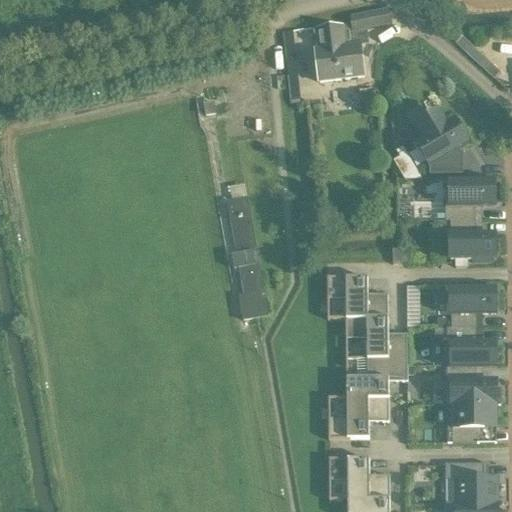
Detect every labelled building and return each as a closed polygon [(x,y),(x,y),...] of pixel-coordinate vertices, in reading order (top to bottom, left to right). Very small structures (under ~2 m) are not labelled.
[(389,10),(350,18),(353,33),(392,25),(389,10)] [(360,48),(346,50),(344,29),(316,32),(318,51),(313,52),(314,60),(317,60),(320,85),(364,79),(360,48)] [(462,38),(455,45),(472,61),(479,54),(462,38)] [(489,63),(483,70),(494,81),(501,74),(489,63)] [(291,89),(292,102),(300,101),(299,89),(291,89)] [(361,106),(376,105),(374,91),(360,92),(361,106)] [(206,117),(216,116),(214,104),(204,106),(206,117)] [(430,114),(413,133),(425,144),(419,150),(438,168),(438,177),(469,176),(468,153),(463,148),(465,145),(461,142),(467,135),(448,118),(442,124),(430,114)] [(400,157),(406,154),(403,148),(397,152),(400,157)] [(450,224),(475,224),(475,212),(477,212),(481,208),(494,208),(494,205),(499,205),(499,187),(494,187),(494,184),(445,184),(445,224),(450,224)] [(255,318),(269,316),(248,200),(228,203),(238,256),(232,257),(235,270),(240,269),(245,299),(243,299),(247,319),(255,318)] [(475,234),(475,224),(450,224),(450,262),(455,262),(468,262),(474,262),(474,266),(492,266),(492,262),(495,262),(494,237),(481,237),(478,234),(475,234)] [(389,322),(389,296),(369,297),(369,280),(350,280),(350,279),(328,279),(329,301),(347,301),(347,321),(389,322)] [(495,316),(495,291),(494,291),(494,287),(475,287),(475,291),(471,291),(471,284),(457,285),(457,292),(451,292),(451,321),(439,321),(439,331),(446,331),(451,331),(477,330),(476,319),(478,319),(481,316),(495,316)] [(409,326),(422,326),(421,287),(408,287),(409,326)] [(409,337),(399,337),(389,337),(389,322),(347,321),(347,341),(368,341),(368,361),(409,361),(409,337)] [(495,369),(495,344),(482,344),(478,341),(477,341),(477,330),(451,331),(451,369),(477,368),(477,369),(495,369)] [(439,331),(435,331),(435,339),(446,339),(446,331),(439,331)] [(409,361),(368,361),(369,380),(347,381),(348,399),(390,399),(390,384),(409,384),(409,377),(409,369),(409,361)] [(452,409),(496,408),(501,408),(500,391),(496,391),(496,384),(482,384),(479,380),(477,380),(477,369),(477,368),(451,369),(447,369),(447,409),(452,409)] [(390,399),(348,399),(348,421),(329,421),(330,442),(351,442),(370,442),(370,424),(390,424),(390,399)] [(496,431),(496,408),(452,409),(452,446),(479,446),(479,444),(477,444),(477,435),(480,435),(483,431),(496,431)] [(348,502),(389,502),(389,478),(369,479),(369,461),(329,461),(329,483),(347,483),(348,502)] [(497,506),(497,480),(485,480),(484,466),(445,466),(445,482),(457,482),(457,505),(457,506),(497,506)] [(389,511),(389,502),(348,502),(347,511),(389,511)]
